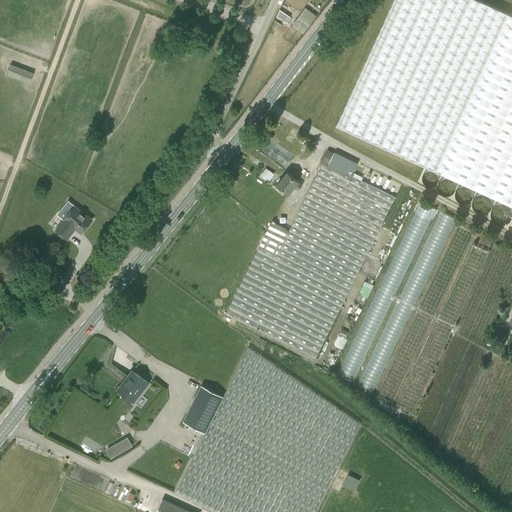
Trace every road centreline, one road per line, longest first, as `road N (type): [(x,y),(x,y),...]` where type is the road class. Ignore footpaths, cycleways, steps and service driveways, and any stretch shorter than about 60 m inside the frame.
road 1 (primary): [(0,436),(223,157)]
road 2 (primary): [(223,157),(347,0)]
road 3 (unclassified): [(223,157),(215,136),(277,0)]
